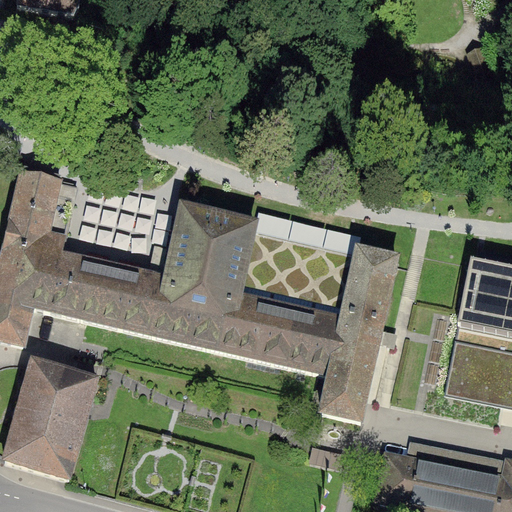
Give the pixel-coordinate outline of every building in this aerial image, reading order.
[(81,0),(19,0),(18,11),(74,19),(80,11),(82,1),(81,0)] [(171,83),(175,71),(144,59),(136,80),(167,92),(171,83)] [(63,190),(21,182),(0,281),(0,345),(24,350),(33,313),(332,379),(323,418),(362,426),(398,265),(360,257),(263,235),(183,216),(167,285),(66,262),(69,244),(52,240),(63,190)] [(511,278),(470,271),(461,320),(445,402),(511,416),(511,278)] [(47,372),(34,369),(6,465),(69,483),(96,387),(47,372)] [(502,483),(384,459),(374,511),(378,511),(511,511),(511,466),(506,465),(502,483)]
